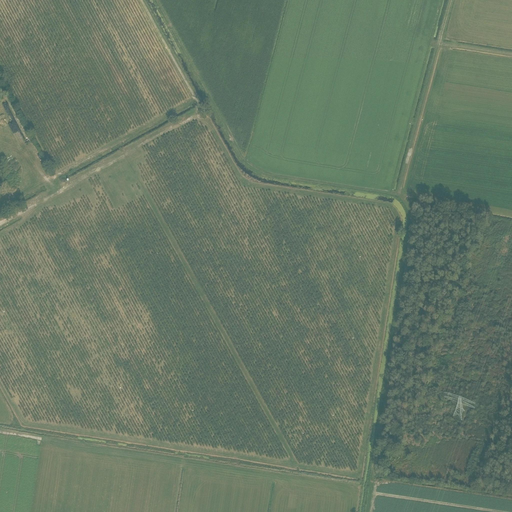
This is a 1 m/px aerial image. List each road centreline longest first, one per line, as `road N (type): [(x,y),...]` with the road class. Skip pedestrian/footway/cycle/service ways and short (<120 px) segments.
road 1 (track): [(366,511),(411,216),(397,195),(252,169),(232,147),(154,0)]
road 2 (track): [(141,0),(197,112),(0,225)]
road 3 (track): [(0,433),(183,463)]
road 4 (track): [(397,195),(438,43)]
